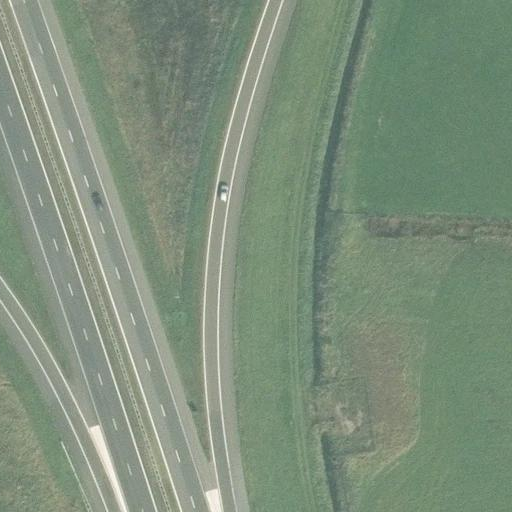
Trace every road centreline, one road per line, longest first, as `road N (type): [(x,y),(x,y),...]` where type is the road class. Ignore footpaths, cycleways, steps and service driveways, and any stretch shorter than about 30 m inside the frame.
road 1 (motorway): [(193,511),(21,0)]
road 2 (motorway): [(228,511),(209,341),(216,231),(273,0)]
road 3 (motorway): [(0,86),(140,511)]
road 4 (motorway): [(0,292),(74,417),(112,511)]
